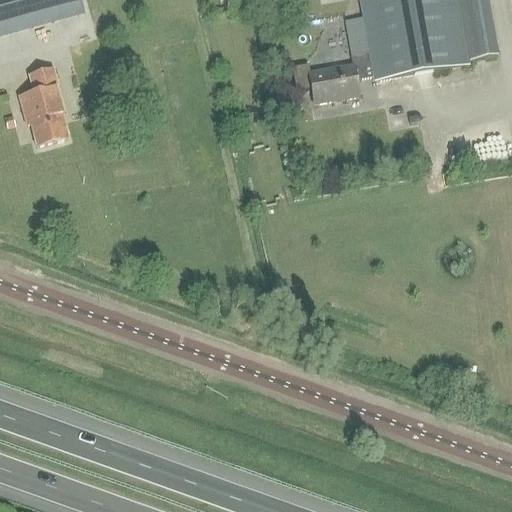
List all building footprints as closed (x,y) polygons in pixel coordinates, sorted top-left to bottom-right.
[(55,0),(0,0),(0,38),(61,22),(55,0)] [(359,0),(369,55),(351,58),(352,68),(309,76),(312,91),(314,108),(359,100),(356,83),(373,80),(374,85),(469,68),(468,63),(497,58),(486,0),(359,0)] [(307,68),(292,71),(296,94),(312,91),(309,76),(307,68)] [(37,150),(68,142),(62,119),(66,118),(53,72),(29,78),(34,96),(19,100),(27,129),(31,128),(37,150)] [(3,120),(5,131),(13,130),(11,119),(3,120)]
